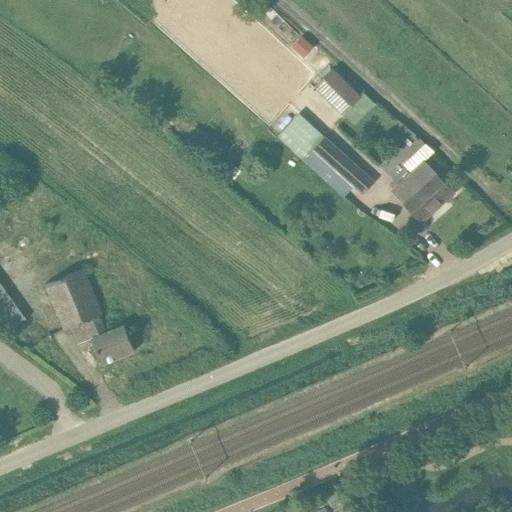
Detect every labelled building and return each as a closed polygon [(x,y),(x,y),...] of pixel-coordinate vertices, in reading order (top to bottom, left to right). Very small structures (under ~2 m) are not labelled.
[(314,87),(342,114),(361,96),(333,68),(314,87)] [(278,134),(303,158),(326,134),(301,111),(278,134)] [(230,165),(239,154),(204,126),(196,137),(230,165)] [(327,135),(316,147),(363,191),(374,180),(327,135)] [(434,172),(424,161),(403,180),(404,181),(393,190),(421,221),(453,192),(435,171),(434,172)] [(321,235),(315,243),(323,250),(330,242),(321,235)] [(91,338),(101,364),(134,351),(127,332),(124,326),(104,334),(98,317),(101,315),(83,269),(46,284),(57,310),(64,329),(71,327),(77,343),(91,338)] [(26,318),(0,282),(0,320),(8,331),(26,318)]
